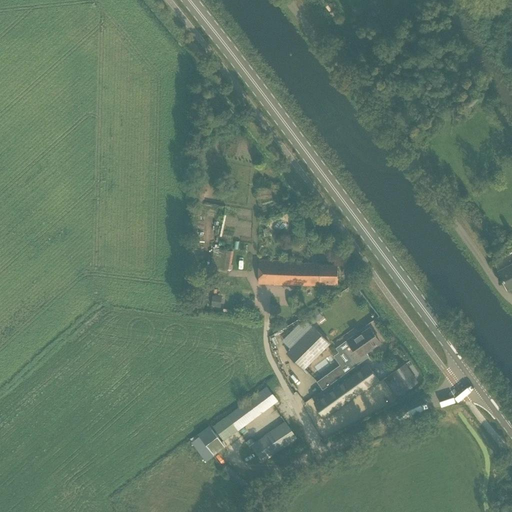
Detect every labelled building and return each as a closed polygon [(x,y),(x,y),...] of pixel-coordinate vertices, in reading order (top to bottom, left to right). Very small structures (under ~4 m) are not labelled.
[(222,212),(223,205),(208,203),(208,210),(222,212)] [(212,267),(232,268),(232,249),(213,248),(212,267)] [(319,283),(320,283),(337,284),(338,265),(320,264),(320,263),(299,263),(299,261),(259,260),(258,283),(318,285),(319,283)] [(511,264),(498,271),(508,290),(511,287),(511,264)] [(220,307),(221,297),(213,296),(212,306),(220,307)] [(313,324),(322,317),(317,309),(307,316),(313,324)] [(314,327),(287,354),(303,369),(329,343),(314,327)] [(370,328),(362,334),(349,343),(350,344),(343,350),(350,359),(346,362),(351,368),(369,355),(367,353),(371,349),(380,342),(370,328)] [(367,364),(314,402),(325,418),(378,380),(367,364)] [(404,364),(393,372),(405,391),(417,382),(404,364)] [(334,369),(317,382),(322,390),(339,377),(334,369)] [(212,426),(212,427),(223,441),(238,430),(272,404),(277,401),(267,386),(259,392),(212,426)] [(249,438),(245,441),(248,446),(249,445),(250,446),(261,462),(296,438),(285,422),(284,421),(252,443),(249,438)] [(198,437),(191,442),(205,461),(212,455),(224,447),(208,426),(196,434),(198,437)]
